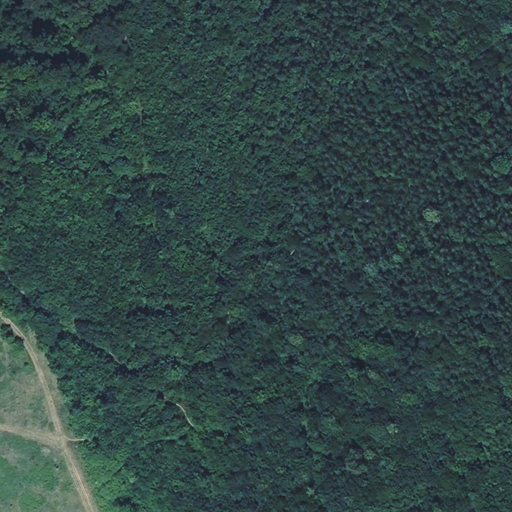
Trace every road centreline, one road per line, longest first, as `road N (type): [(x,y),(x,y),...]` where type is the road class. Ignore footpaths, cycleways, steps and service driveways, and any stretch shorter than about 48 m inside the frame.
road 1 (track): [(94,511),(39,374),(0,311)]
road 2 (track): [(124,0),(71,117),(0,171)]
